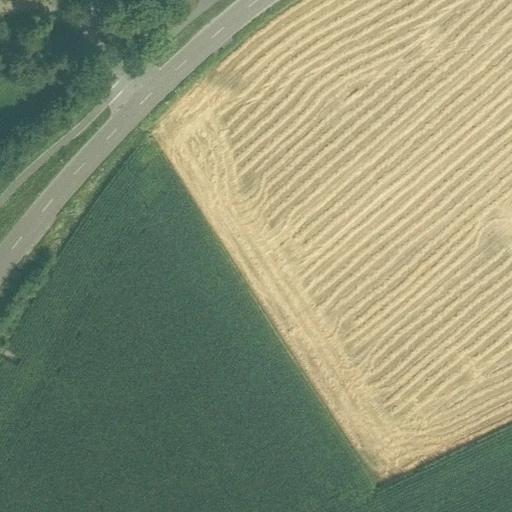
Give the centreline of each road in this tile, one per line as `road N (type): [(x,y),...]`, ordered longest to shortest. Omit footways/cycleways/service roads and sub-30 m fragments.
road 1 (tertiary): [(0,263),(125,119)]
road 2 (tertiary): [(125,119),(256,0)]
road 3 (unclassified): [(98,0),(125,119)]
